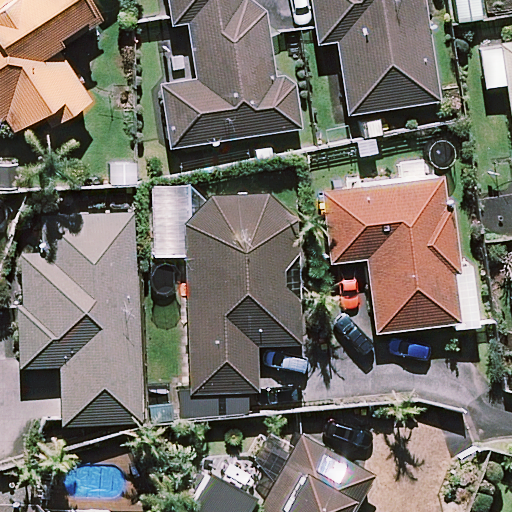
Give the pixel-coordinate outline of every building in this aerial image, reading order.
[(91,10),(84,0),(0,0),(0,117),(2,116),(11,130),(44,108),(53,121),(86,98),(47,40),(91,10)] [(238,6),(237,0),(167,0),(171,23),(187,20),(195,79),(159,84),(168,145),(297,127),(290,74),(270,77),(260,3),(238,6)] [(433,100),(419,0),(312,0),(318,41),(335,39),(346,112),(433,100)] [(475,0),(448,0),(453,21),(478,16),(475,0)] [(511,42),(477,47),(483,86),(504,82),(511,135),(511,42)] [(455,322),(442,178),(320,189),(326,260),(366,257),(373,330),(455,322)] [(172,416),(246,415),(246,390),(254,390),(253,343),(296,342),(293,193),(193,195),(193,185),(150,186),(151,256),(184,255),(187,387),(172,388),(172,416)] [(136,420),(130,213),(37,216),(38,249),(16,250),(19,365),(58,364),(60,422),(136,420)] [(350,511),(361,490),(282,453),(253,511),(350,511)]
